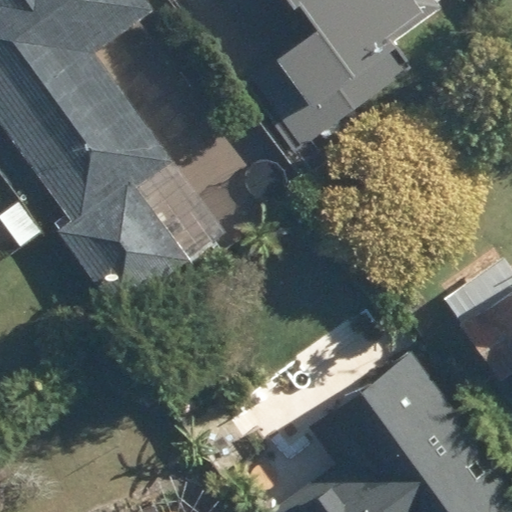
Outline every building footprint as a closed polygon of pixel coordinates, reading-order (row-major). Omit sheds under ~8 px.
[(62,226),(122,307),(228,228),(175,157),(177,156),(97,50),(157,6),(152,0),(0,0),(0,113),(76,215),(62,226)] [(301,0),(319,23),(245,78),(296,147),(335,119),(319,97),(445,4),(441,0),(301,0)] [(0,169),(0,262),(44,230),(0,169)] [(511,261),(506,254),(446,300),(511,385),(511,261)] [(511,511),(511,492),(408,345),(305,417),(322,441),(286,466),(303,489),(270,511),(511,511)]
